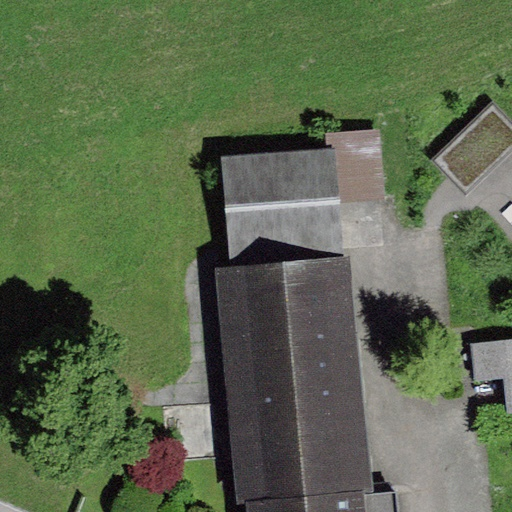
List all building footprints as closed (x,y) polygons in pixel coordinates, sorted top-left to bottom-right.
[(511,123),(494,104),(433,162),(466,196),(511,152),(511,123)] [(333,150),(337,202),(388,198),(384,146),(333,150)] [(333,150),(223,159),(233,269),(342,260),(337,202),(333,150)] [(233,269),(217,271),(236,511),(397,511),(396,495),(373,497),(353,259),(342,260),(233,269)] [(511,340),(471,345),(475,379),(506,375),(510,411),(511,410),(511,340)]
